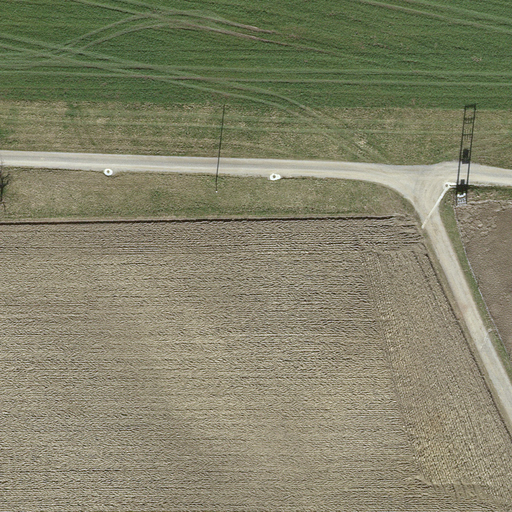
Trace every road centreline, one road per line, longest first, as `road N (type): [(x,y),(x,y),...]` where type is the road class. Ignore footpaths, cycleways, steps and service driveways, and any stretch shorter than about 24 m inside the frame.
road 1 (unclassified): [(0,156),(420,180)]
road 2 (unclassified): [(511,395),(420,180)]
